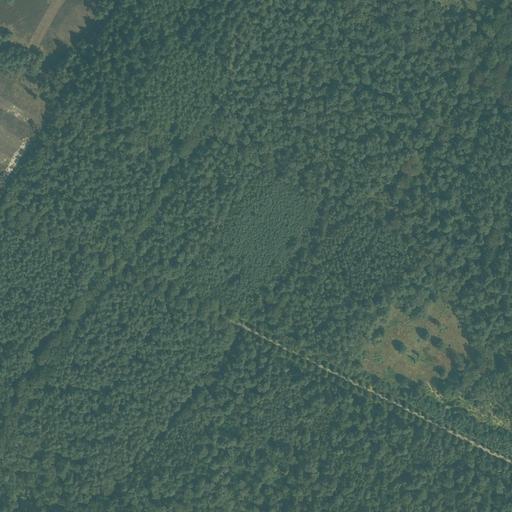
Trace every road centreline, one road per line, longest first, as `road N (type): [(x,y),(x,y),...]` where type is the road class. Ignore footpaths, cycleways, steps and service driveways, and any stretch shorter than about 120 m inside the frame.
road 1 (track): [(511,1),(455,108),(243,327),(145,455)]
road 2 (unclassified): [(511,463),(0,206)]
road 3 (track): [(190,136),(202,134),(346,218)]
road 4 (track): [(368,0),(511,82)]
